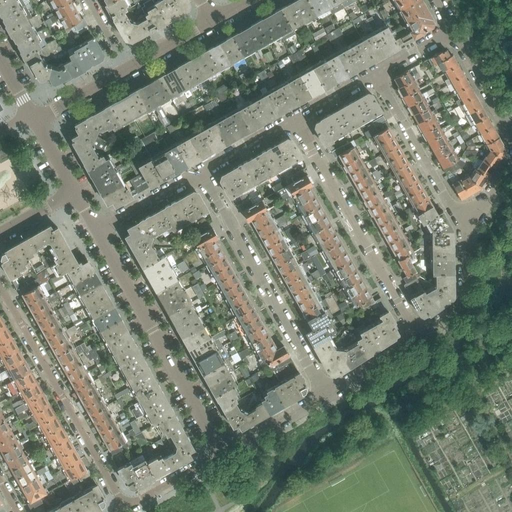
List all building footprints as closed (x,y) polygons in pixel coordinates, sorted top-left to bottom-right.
[(32,18),(21,0),(1,0),(0,1),(0,14),(9,30),(28,20),(32,18)] [(40,13),(36,6),(33,0),(32,0),(29,2),(36,15),(40,13)] [(81,19),(69,0),(48,0),(57,14),(53,16),(44,21),(49,30),(52,28),(50,25),(60,20),(65,29),(69,26),(81,20),(81,19)] [(127,9),(126,5),(127,4),(124,0),(114,0),(107,4),(105,5),(121,33),(125,40),(128,40),(133,23),(130,22),(124,11),(127,9)] [(186,10),(188,4),(185,0),(162,0),(155,4),(156,6),(166,22),(186,10)] [(292,29),(316,15),(307,0),(296,0),(280,9),(292,29)] [(340,2),(339,0),(307,0),(316,15),(328,9),(331,15),(344,8),(340,2)] [(394,0),(400,10),(417,0),(394,0)] [(428,13),(427,9),(426,10),(420,0),(417,0),(400,10),(411,30),(410,31),(410,32),(413,37),(423,32),(422,31),(431,26),(432,23),(430,19),(431,18),(428,13)] [(368,10),(365,5),(359,8),(362,14),(368,10)] [(166,22),(156,6),(147,11),(148,13),(145,15),(147,18),(137,24),(133,23),(128,40),(131,41),(137,38),(138,38),(166,22)] [(267,43),(292,29),(280,9),(256,23),(267,43)] [(385,9),(379,12),(383,19),(389,16),(385,9)] [(376,29),(369,17),(370,17),(368,12),(363,14),(365,18),(370,26),(372,31),(376,29)] [(44,21),(53,16),(51,13),(47,16),(45,13),(41,15),(44,21)] [(361,20),(365,18),(363,14),(352,21),(354,25),(362,21),(361,20)] [(88,27),(86,24),(82,18),(81,19),(81,20),(69,26),(72,31),(74,35),(88,27)] [(339,27),(348,22),(346,18),(337,23),(339,27)] [(39,40),(28,20),(9,30),(24,56),(40,47),(38,41),(39,40)] [(243,57),(267,43),(256,23),(232,36),(243,57)] [(335,30),(332,25),(324,29),(327,34),(335,30)] [(373,60),(413,37),(410,32),(395,41),(387,26),(362,40),(373,60)] [(310,34),(306,27),(302,29),(306,37),(310,34)] [(330,41),(342,34),(339,28),(326,35),(328,39),(330,41)] [(315,41),(326,35),(323,29),(312,35),(315,41)] [(316,46),(328,39),(326,35),(314,42),(316,46)] [(219,70),(243,57),(232,36),(208,50),(219,70)] [(101,59),(102,53),(93,37),(86,40),(87,42),(73,50),(74,52),(72,53),(69,55),(78,71),(101,59)] [(48,78),(48,79),(51,84),(54,85),(78,71),(69,55),(63,45),(57,47),(57,44),(55,40),(54,40),(41,47),(40,47),(24,56),(37,80),(41,81),(45,78),(46,77),(48,78)] [(349,74),(373,60),(362,40),(337,54),(349,74)] [(349,74),(337,54),(324,61),(314,43),(310,45),(320,63),(312,68),(323,88),(349,74)] [(293,45),(287,49),(291,54),(297,51),(293,45)] [(301,49),(295,53),(299,60),(305,56),(301,49)] [(195,84),(219,70),(208,50),(183,64),(195,84)] [(437,63),(450,56),(447,51),(445,51),(444,51),(442,51),(427,59),(432,67),(438,64),(437,63)] [(273,59),(269,52),(263,56),(266,62),(273,59)] [(452,55),(450,56),(437,63),(438,64),(442,71),(444,69),(446,73),(458,66),(452,55)] [(197,90),(194,84),(195,84),(183,64),(159,78),(170,98),(170,97),(174,103),(197,90)] [(464,76),(458,66),(446,73),(449,78),(444,81),(447,86),(452,83),(464,76)] [(299,102),(323,88),(312,68),(287,82),(299,102)] [(242,83),(254,76),(250,70),(245,73),(239,77),(242,83)] [(411,77),(411,75),(408,70),(395,78),(394,80),(398,87),(397,88),(398,88),(413,79),(414,81),(415,80),(412,76),(411,77)] [(434,79),(428,70),(425,72),(430,81),(434,79)] [(470,86),(464,76),(452,83),(457,93),(470,86)] [(146,111),(170,98),(159,78),(135,91),(146,111)] [(416,85),(416,84),(414,81),(413,79),(398,88),(403,97),(418,88),(419,90),(420,89),(417,85),(416,85)] [(274,116),(299,102),(287,82),(262,96),(274,116)] [(424,94),(423,94),(422,94),(421,94),(419,90),(418,88),(403,97),(407,106),(423,97),(424,98),(428,96),(434,92),(429,84),(425,86),(427,89),(423,92),(424,94)] [(476,96),(470,86),(457,93),(461,98),(456,101),(458,106),(476,96)] [(122,125),(146,111),(135,91),(111,105),(122,125)] [(226,99),(223,93),(217,97),(221,102),(226,99)] [(381,113),(371,94),(367,93),(347,105),(359,125),(381,113)] [(249,130),(274,116),(262,96),(238,110),(249,130)] [(481,107),(476,96),(458,106),(462,113),(464,112),(466,115),(481,107)] [(426,103),(425,101),(424,98),(423,97),(407,106),(412,114),(428,106),(428,107),(429,107),(427,103),(426,103)] [(213,106),(210,101),(206,103),(202,105),(204,108),(203,108),(205,111),(213,107),(213,106)] [(443,109),(439,101),(434,105),(437,112),(443,109)] [(122,125),(111,105),(82,121),(88,130),(87,132),(94,135),(97,131),(99,132),(106,128),(107,130),(112,128),(113,130),(122,125)] [(199,158),(224,144),(213,124),(203,129),(200,124),(196,116),(201,112),(204,117),(208,115),(205,111),(203,108),(204,108),(202,105),(190,112),(192,116),(200,131),(188,138),(199,158)] [(359,125),(347,105),(325,117),(337,138),(359,125)] [(430,110),(428,107),(428,106),(412,114),(417,123),(433,115),(433,116),(434,115),(432,111),(431,112),(430,110)] [(487,117),(481,107),(466,115),(465,116),(471,127),(475,124),(487,117)] [(224,144),(249,130),(238,110),(213,124),(224,144)] [(435,119),(433,116),(433,115),(417,123),(422,132),(438,124),(438,125),(439,124),(437,120),(436,121),(435,119)] [(390,126),(386,121),(383,116),(372,122),(375,127),(374,127),(377,133),(387,127),(390,126)] [(337,138),(325,117),(321,120),(317,122),(315,128),(318,133),(317,133),(324,145),(337,138)] [(493,127),(487,117),(475,124),(481,134),(493,127)] [(104,156),(105,150),(103,150),(107,143),(94,135),(87,132),(88,130),(82,121),(75,125),(76,127),(76,129),(79,134),(72,138),(74,141),(72,142),(87,169),(107,158),(115,154),(114,152),(105,158),(104,156)] [(175,129),(172,124),(166,127),(170,133),(175,129)] [(441,129),(440,128),(438,125),(438,124),(422,132),(427,141),(443,133),(443,134),(444,133),(442,129),(441,129)] [(382,154),(397,145),(387,127),(377,133),(372,136),(382,154)] [(498,137),(493,127),(481,134),(487,144),(498,137)] [(469,138),(464,130),(460,133),(464,140),(469,138)] [(148,144),(157,139),(153,133),(145,138),(141,140),(143,144),(146,148),(149,146),(148,144)] [(446,138),(445,137),(443,134),(443,133),(427,141),(432,150),(448,141),(448,142),(449,142),(447,138),(446,138)] [(124,149),(118,139),(117,139),(114,134),(111,135),(114,141),(121,151),(124,149)] [(356,145),(363,141),(361,137),(353,141),(356,145)] [(505,151),(502,145),(503,144),(498,137),(487,144),(490,150),(489,152),(500,159),(505,152),(505,151)] [(199,158),(188,138),(168,149),(162,139),(158,141),(164,152),(175,172),(199,158)] [(301,158),(294,144),(293,145),(291,141),(290,141),(287,140),(286,140),(280,143),(280,142),(265,151),(277,171),(301,158)] [(121,151),(114,141),(110,144),(115,147),(118,152),(121,151)] [(368,148),(364,142),(364,141),(359,144),(363,151),(368,148)] [(450,147),(448,142),(448,141),(432,150),(438,159),(453,151),(454,151),(452,147),(451,147),(450,147)] [(345,151),(353,147),(350,142),(343,147),(342,145),(331,152),(335,157),(339,155),(345,151)] [(392,171),(407,162),(397,145),(382,154),(392,171)] [(349,173),(364,164),(354,146),(353,147),(345,151),(339,155),(349,173)] [(0,158),(1,160),(12,154),(9,148),(0,152),(0,158)] [(277,171),(265,151),(242,164),(254,185),(277,171)] [(457,160),(458,158),(457,155),(456,156),(455,155),(453,151),(438,159),(443,168),(457,160)] [(150,186),(175,172),(164,152),(138,166),(142,173),(150,186)] [(494,169),(500,159),(489,152),(486,157),(485,156),(482,161),(494,169)] [(122,184),(115,171),(107,158),(87,169),(102,196),(122,184)] [(487,178),(494,169),(482,161),(478,166),(475,164),(472,168),(473,168),(487,178)] [(417,180),(413,173),(407,162),(392,171),(402,189),(417,180)] [(460,168),(461,167),(457,163),(451,166),(454,171),(460,168)] [(248,193),(246,189),(254,185),(242,164),(228,172),(223,175),(222,177),(221,180),(221,181),(223,184),(222,185),(230,198),(237,194),(243,204),(239,206),(242,211),(253,205),(249,199),(247,201),(244,196),(248,193)] [(359,190),(374,182),(364,164),(349,173),(359,190)] [(454,171),(451,166),(444,170),(447,175),(454,171)] [(480,189),(487,178),(473,168),(468,175),(480,189)] [(296,180),(306,175),(303,169),(295,174),(293,175),(293,176),(296,180)] [(384,176),(380,170),(378,171),(376,170),(371,173),(375,181),(384,176)] [(150,186),(142,173),(129,180),(136,191),(137,193),(150,186)] [(480,189),(468,175),(466,174),(464,175),(465,177),(459,180),(468,196),(480,189)] [(292,196),(308,186),(312,184),(306,175),(296,180),(286,186),(274,193),(280,202),(284,200),(289,197),(290,197),(292,196)] [(286,186),(296,180),(293,176),(284,182),(286,186)] [(412,206),(427,197),(417,180),(402,189),(412,206)] [(468,196),(459,180),(452,184),(460,200),(468,196)] [(275,192),(284,186),(281,182),(272,187),(275,192)] [(384,199),(374,182),(359,190),(369,208),(384,199)] [(115,206),(137,193),(136,191),(134,191),(130,193),(124,183),(122,184),(102,196),(107,203),(112,200),(115,206)] [(319,205),(308,186),(292,196),(302,214),(319,205)] [(393,194),(390,189),(383,193),(386,198),(393,194)] [(403,195),(400,190),(394,193),(397,199),(403,195)] [(181,225),(207,210),(200,197),(199,197),(198,195),(196,194),(197,194),(193,193),(191,193),(185,196),(170,204),(181,225)] [(427,221),(437,215),(427,197),(412,206),(422,223),(427,221)] [(269,209),(263,199),(253,205),(242,211),(247,221),(251,219),(268,210),(269,209)] [(393,216),(384,199),(369,208),(378,225),(393,216)] [(290,208),(285,200),(281,203),(285,210),(290,208)] [(181,225),(170,204),(139,222),(144,231),(153,234),(155,234),(166,228),(167,230),(172,227),(173,229),(181,225)] [(329,223),(319,205),(302,214),(302,215),(297,217),(302,224),(306,221),(312,233),(329,223)] [(414,216),(409,208),(403,211),(408,219),(414,216)] [(278,228),(290,221),(286,214),(274,220),(268,210),(251,219),(261,237),(278,228)] [(452,245),(452,232),(451,231),(451,228),(442,212),(437,215),(427,221),(430,226),(424,229),(427,233),(432,231),(432,245),(452,245)] [(403,234),(393,216),(378,225),(388,242),(403,234)] [(207,222),(204,218),(196,222),(199,227),(207,222)] [(299,224),(296,218),(290,221),(294,227),(299,224)] [(149,246),(152,235),(153,234),(144,231),(139,222),(128,228),(131,233),(125,236),(143,268),(159,259),(159,258),(152,247),(149,246)] [(201,234),(212,228),(209,222),(207,222),(199,227),(198,228),(199,230),(201,234)] [(339,242),(329,223),(312,233),(323,251),(339,242)] [(51,237),(60,232),(57,227),(52,230),(50,225),(19,243),(27,258),(34,254),(33,252),(38,249),(37,247),(45,242),(50,243),(51,237)] [(298,239),(291,226),(284,230),(291,243),(298,239)] [(197,249),(214,239),(217,237),(212,228),(201,234),(190,240),(181,246),(186,255),(197,249)] [(289,246),(278,228),(261,237),(272,256),(289,246)] [(190,240),(201,234),(199,230),(188,237),(190,240)] [(77,264),(60,232),(51,237),(50,243),(57,256),(58,257),(55,259),(57,264),(55,265),(57,268),(56,269),(59,275),(61,275),(66,271),(77,264)] [(180,246),(173,233),(170,235),(172,240),(176,245),(180,246)] [(413,251),(403,234),(388,242),(398,260),(413,251)] [(224,256),(214,239),(197,249),(207,266),(224,256)] [(350,260),(339,242),(323,251),(333,270),(350,260)] [(26,266),(24,263),(29,261),(27,258),(19,243),(4,251),(4,252),(1,254),(0,257),(0,258),(1,261),(0,261),(10,278),(20,272),(19,270),(26,266)] [(453,273),(452,245),(432,245),(433,274),(435,274),(453,273)] [(299,264),(289,246),(272,256),(282,274),(299,264)] [(316,255),(312,248),(307,251),(311,258),(316,255)] [(310,258),(306,251),(300,255),(304,262),(310,258)] [(416,271),(410,260),(412,258),(411,256),(414,254),(413,251),(398,260),(407,276),(413,273),(416,271)] [(177,279),(164,256),(163,255),(159,258),(159,259),(143,268),(156,291),(177,279)] [(233,273),(224,256),(207,266),(217,283),(233,273)] [(45,260),(42,262),(45,268),(48,266),(51,263),(47,257),(46,258),(45,260)] [(93,271),(86,259),(77,264),(66,271),(73,283),(93,271)] [(360,278),(350,260),(333,270),(343,288),(360,278)] [(42,262),(42,261),(33,266),(37,273),(44,269),(45,268),(42,262)] [(187,267),(183,261),(177,265),(181,271),(187,267)] [(309,283),(299,264),(282,274),(292,292),(309,283)] [(202,277),(198,270),(192,274),(196,280),(202,277)] [(320,276),(316,270),(311,274),(314,280),(320,276)] [(107,295),(93,271),(73,283),(86,306),(107,295)] [(333,279),(329,272),(322,277),(326,283),(333,279)] [(44,279),(40,273),(37,276),(42,284),(49,281),(50,280),(48,277),(44,279)] [(243,290),(233,273),(217,283),(226,300),(243,290)] [(416,278),(413,273),(407,276),(403,278),(406,283),(416,278)] [(453,294),(453,273),(435,274),(435,283),(434,286),(433,287),(424,292),(434,311),(451,299),(451,297),(452,294),(453,294)] [(53,284),(63,278),(61,275),(59,275),(50,280),(49,281),(52,286),(54,284),(53,284)] [(370,296),(360,278),(343,288),(353,305),(354,306),(360,302),(370,296)] [(434,311),(424,292),(423,290),(413,296),(411,292),(412,291),(409,287),(412,285),(414,287),(419,284),(416,279),(416,278),(406,283),(404,284),(403,285),(404,286),(418,312),(419,313),(420,314),(423,316),(424,315),(424,316),(427,314),(428,315),(429,315),(434,311)] [(32,289),(26,279),(24,280),(26,285),(24,286),(22,282),(14,286),(17,291),(19,290),(22,295),(32,289),(32,288),(32,289)] [(190,303),(183,291),(177,279),(156,291),(169,314),(190,303)] [(320,301),(309,283),(292,292),(303,311),(320,301)] [(47,304),(37,287),(37,286),(32,288),(32,289),(22,295),(23,297),(23,298),(25,300),(25,301),(28,306),(29,307),(30,309),(31,310),(32,312),(47,304)] [(252,307),(243,290),(226,300),(236,317),(252,307)] [(120,318),(107,295),(86,306),(99,330),(120,318)] [(374,303),(374,302),(370,296),(360,302),(363,308),(363,309),(372,304),(374,303)] [(387,311),(380,298),(374,302),(374,303),(372,304),(375,309),(378,307),(382,313),(387,311)] [(333,317),(328,309),(325,311),(320,301),(303,311),(313,329),(323,323),(329,319),(333,317)] [(349,308),(345,301),(338,305),(342,312),(349,308)] [(74,314),(67,302),(63,304),(64,307),(68,314),(69,316),(74,314)] [(203,326),(190,303),(169,314),(182,338),(203,326)] [(65,316),(68,314),(64,307),(61,309),(60,309),(52,313),(47,304),(32,312),(33,314),(33,315),(34,317),(35,318),(38,323),(38,324),(39,326),(40,327),(42,329),(57,321),(65,317),(65,316)] [(262,324),(252,307),(236,317),(245,334),(262,324)] [(394,322),(388,311),(380,316),(382,320),(378,322),(389,341),(394,338),(394,336),(397,334),(392,323),(394,322)] [(79,318),(76,312),(74,314),(69,316),(73,322),(79,318)] [(217,318),(214,313),(211,315),(212,317),(204,322),(206,325),(213,321),(217,318)] [(345,322),(341,314),(336,316),(340,324),(345,322)] [(226,323),(222,316),(218,318),(222,325),(226,323)] [(83,323),(80,318),(79,318),(73,322),(76,327),(83,323)] [(133,342),(120,318),(99,330),(113,354),(133,342)] [(224,330),(217,318),(213,321),(219,332),(224,330)] [(334,348),(328,337),(337,332),(329,319),(323,323),(313,329),(306,333),(323,362),(332,357),(331,355),(335,348),(334,348)] [(61,329),(57,321),(42,329),(43,331),(43,332),(44,334),(45,335),(48,340),(48,341),(49,344),(50,344),(51,347),(67,338),(78,332),(74,326),(67,330),(65,327),(61,329)] [(366,356),(389,341),(378,322),(359,333),(361,337),(357,340),(358,343),(366,356)] [(272,341),(262,324),(245,334),(255,351),(272,341)] [(0,343),(11,337),(9,334),(5,326),(0,329),(0,343)] [(217,340),(226,335),(224,330),(219,332),(210,337),(203,326),(182,338),(196,362),(217,350),(221,347),(217,340)] [(238,338),(234,332),(227,336),(231,342),(238,338)] [(18,349),(15,345),(11,337),(0,343),(0,354),(2,357),(18,349)] [(76,355),(72,347),(67,338),(51,347),(52,348),(52,349),(54,352),(58,358),(58,359),(59,361),(60,361),(61,364),(76,355)] [(288,354),(283,346),(276,350),(272,341),(255,351),(260,359),(258,361),(263,369),(268,366),(270,364),(288,354)] [(147,366),(140,354),(133,342),(113,354),(126,378),(147,366)] [(341,372),(366,356),(358,343),(354,345),(352,342),(346,345),(346,344),(337,343),(335,348),(331,355),(332,357),(323,362),(327,369),(327,370),(328,370),(330,374),(334,375),(340,371),(340,372),(341,371),(341,372)] [(87,349),(86,347),(84,343),(76,348),(79,354),(87,349)] [(24,360),(21,355),(18,349),(2,357),(8,369),(24,360)] [(93,359),(89,352),(88,349),(84,352),(89,361),(93,359)] [(101,361),(94,349),(89,352),(93,359),(96,364),(99,362),(101,361)] [(228,358),(237,353),(234,349),(226,354),(228,358)] [(249,354),(246,349),(238,354),(241,359),(249,354)] [(230,373),(223,361),(217,350),(196,362),(209,385),(230,373)] [(231,362),(239,357),(237,353),(228,358),(231,362)] [(293,375),(286,363),(292,360),(288,354),(270,364),(268,366),(271,372),(273,371),(280,382),(293,375)] [(86,372),(76,355),(61,364),(62,366),(62,367),(63,369),(64,369),(67,375),(67,376),(68,378),(69,378),(70,381),(86,372)] [(30,371),(28,367),(24,360),(8,369),(14,380),(30,371)] [(99,362),(96,364),(102,376),(106,373),(99,362)] [(160,390),(154,378),(147,366),(126,378),(123,380),(128,389),(119,393),(117,393),(114,395),(116,399),(120,397),(133,390),(139,401),(160,390)] [(36,381),(34,378),(30,371),(14,380),(21,391),(36,381)] [(96,390),(86,372),(70,381),(72,383),(72,384),(73,386),(74,386),(77,392),(77,393),(78,395),(79,396),(80,398),(96,390)] [(302,394),(305,392),(306,387),(305,385),(305,384),(298,372),(293,375),(280,382),(272,387),(283,405),(302,394)] [(234,386),(236,384),(230,373),(209,385),(224,411),(231,407),(230,405),(237,401),(235,398),(237,397),(235,394),(238,392),(234,386)] [(107,383),(104,379),(103,376),(98,379),(102,386),(107,383)] [(42,392),(40,389),(36,381),(21,391),(25,398),(21,401),(23,404),(27,402),(27,401),(42,392)] [(247,426),(283,405),(272,387),(265,391),(267,393),(263,396),(265,398),(260,401),(261,402),(257,405),(254,402),(248,409),(249,411),(249,412),(246,413),(243,412),(241,415),(247,426)] [(105,406),(96,390),(80,398),(81,400),(81,401),(83,403),(83,404),(87,409),(87,410),(88,412),(89,413),(90,415),(105,406)] [(173,413),(160,390),(139,401),(152,424),(153,424),(173,413)] [(33,413),(49,404),(42,392),(27,401),(27,402),(30,407),(24,411),(25,412),(23,413),(22,412),(17,415),(20,420),(33,413)] [(126,408),(120,397),(116,399),(118,403),(122,410),(126,408)] [(0,409),(2,408),(1,407),(8,403),(6,399),(0,402),(0,409)] [(247,426),(241,415),(243,412),(239,410),(235,403),(237,402),(237,401),(230,405),(231,407),(224,411),(233,427),(238,424),(241,429),(247,426)] [(40,424),(55,415),(49,404),(33,413),(37,420),(28,425),(27,423),(23,426),(26,432),(29,430),(40,424)] [(115,424),(105,407),(105,406),(90,415),(91,417),(91,418),(92,420),(93,421),(96,426),(96,427),(98,429),(98,430),(100,432),(115,424)] [(142,416),(137,407),(131,411),(136,419),(142,416)] [(193,449),(173,413),(153,424),(161,439),(169,434),(176,447),(176,448),(188,452),(193,449)] [(61,426),(55,415),(40,424),(46,435),(61,426)] [(0,432),(10,427),(8,424),(11,422),(8,417),(5,419),(0,421),(0,432)] [(129,423),(126,418),(123,420),(119,422),(122,427),(129,423)] [(141,432),(134,421),(130,423),(136,434),(141,432)] [(23,430),(19,423),(14,425),(19,433),(23,430)] [(123,438),(115,424),(100,432),(101,434),(101,435),(102,437),(103,438),(106,443),(106,444),(107,447),(108,447),(109,449),(123,442),(124,442),(136,435),(132,429),(128,432),(129,434),(123,438)] [(67,436),(65,433),(61,426),(46,435),(52,446),(67,436)] [(0,443),(15,436),(10,427),(0,432),(0,443)] [(147,441),(141,432),(133,437),(147,441)] [(2,453),(28,438),(27,436),(19,441),(16,435),(15,436),(0,443),(0,450),(2,453)] [(74,448),(72,446),(67,436),(52,446),(58,457),(74,448)] [(23,452),(21,448),(23,447),(22,445),(29,441),(28,438),(2,453),(4,456),(3,457),(6,462),(23,452)] [(120,444),(124,442),(123,442),(109,449),(109,450),(112,455),(122,450),(120,444)] [(129,447),(126,442),(120,445),(123,450),(129,447)] [(80,459),(74,448),(58,457),(65,468),(72,464),(80,459)] [(155,477),(191,457),(188,452),(176,448),(175,452),(163,459),(161,456),(161,457),(159,453),(146,460),(155,477)] [(11,469),(29,459),(30,458),(29,455),(26,456),(23,452),(6,462),(8,467),(10,466),(11,469)] [(15,478),(33,468),(31,464),(32,464),(29,459),(11,469),(13,472),(12,473),(15,478)] [(86,470),(80,459),(72,464),(65,468),(71,479),(75,477),(86,470)] [(155,477),(146,460),(145,459),(132,466),(132,465),(131,463),(124,467),(123,465),(117,469),(126,484),(127,484),(129,487),(134,489),(137,487),(137,488),(155,477)] [(21,486),(46,471),(44,467),(35,472),(33,468),(15,478),(18,483),(19,482),(21,486)] [(80,482),(91,475),(88,469),(86,470),(75,477),(76,477),(77,476),(80,482)] [(42,484),(40,480),(42,479),(40,477),(47,473),(46,471),(21,486),(22,489),(21,489),(24,495),(42,484)] [(66,487),(75,482),(80,490),(82,489),(80,484),(78,482),(76,477),(75,477),(71,479),(64,484),(66,487)] [(40,497),(48,493),(46,488),(44,489),(42,484),(24,495),(27,500),(28,499),(30,502),(31,502),(40,497)] [(101,506),(104,505),(105,501),(103,498),(104,498),(96,484),(90,488),(91,489),(73,499),(80,511),(93,511),(102,508),(101,506)] [(30,502),(27,504),(30,509),(43,502),(40,497),(31,502),(30,502)] [(80,511),(73,499),(60,507),(63,511),(80,511)]
